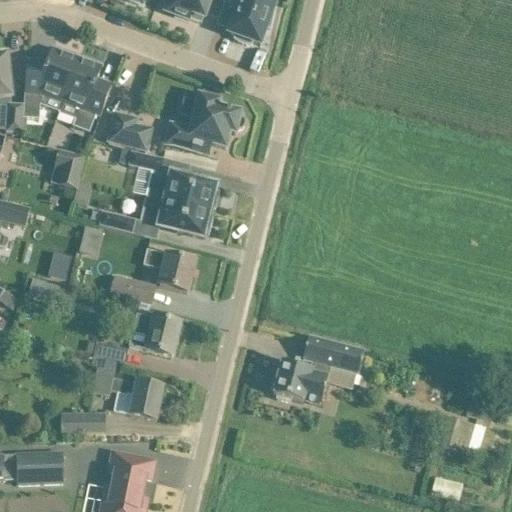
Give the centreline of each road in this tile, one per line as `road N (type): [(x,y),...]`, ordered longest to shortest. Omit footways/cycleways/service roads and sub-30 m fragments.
road 1 (unclassified): [(187,511),(289,95)]
road 2 (residential): [(0,13),(77,21),(289,95)]
